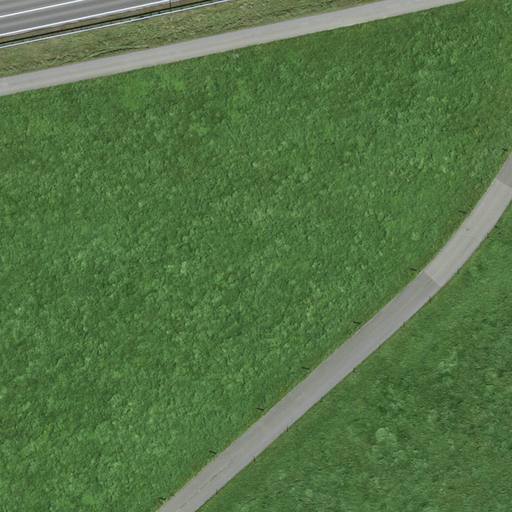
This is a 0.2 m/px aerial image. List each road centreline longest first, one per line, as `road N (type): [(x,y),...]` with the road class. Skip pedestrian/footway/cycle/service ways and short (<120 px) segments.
road 1 (unclassified): [(172,511),(437,270),(511,165)]
road 2 (unclassified): [(0,85),(416,0)]
